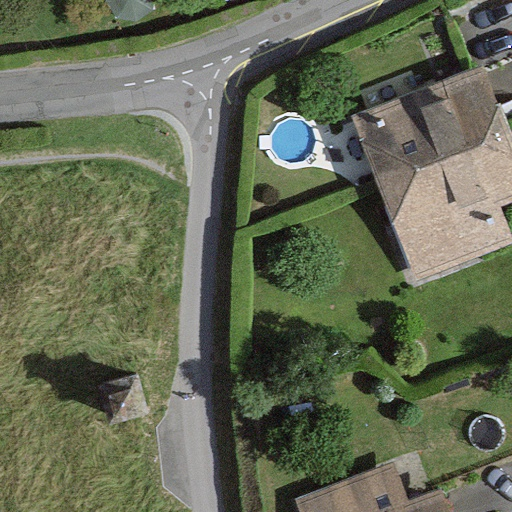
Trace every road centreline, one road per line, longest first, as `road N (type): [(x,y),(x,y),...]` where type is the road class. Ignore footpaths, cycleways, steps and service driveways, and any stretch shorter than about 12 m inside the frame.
road 1 (residential): [(199,69),(210,102),(200,414),(213,511)]
road 2 (residential): [(0,99),(199,69)]
road 3 (residential): [(199,69),(349,0)]
